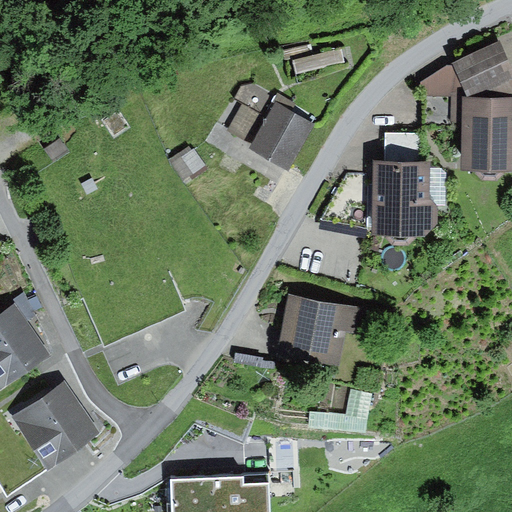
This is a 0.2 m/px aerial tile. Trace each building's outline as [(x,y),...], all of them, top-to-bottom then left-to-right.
[(511,80),(511,69),(500,43),(452,64),(457,76),(468,100),(511,80)] [(348,44),(298,52),(301,66),(350,58),(348,44)] [(457,76),(452,64),(421,83),(422,97),(452,98),(457,76)] [(511,80),(468,100),(511,102),(511,80)] [(243,103),(267,116),(275,102),(279,95),(255,84),(242,86),(235,99),(243,103)] [(511,102),(468,100),(463,100),(461,172),(511,174),(511,102)] [(316,125),(275,102),(267,116),(252,144),(249,150),(289,173),(316,125)] [(267,116),(243,103),(227,130),(252,144),(267,116)] [(10,155),(93,353),(180,317),(97,119),(10,155)] [(386,135),(386,164),(421,164),(422,135),(386,135)] [(189,175),(211,161),(197,139),(175,153),(189,175)] [(386,164),(374,164),(373,174),(371,231),(371,238),(425,239),(438,227),(439,209),(429,200),(429,164),(421,164),(386,164)] [(371,231),(373,174),(349,174),(321,221),(371,231)] [(12,300),(15,305),(27,323),(36,317),(24,293),(12,300)] [(366,309),(289,295),(278,355),(340,366),(343,348),(346,333),(361,336),(366,309)] [(15,305),(0,314),(0,391),(51,357),(27,323),(15,305)] [(66,382),(12,419),(48,472),(102,436),(66,382)] [(315,420),(372,426),(377,389),(355,386),(352,411),(316,407),(315,420)] [(271,511),(269,473),(219,474),(220,511),(271,511)] [(220,511),(219,474),(170,475),(171,511),(220,511)]
